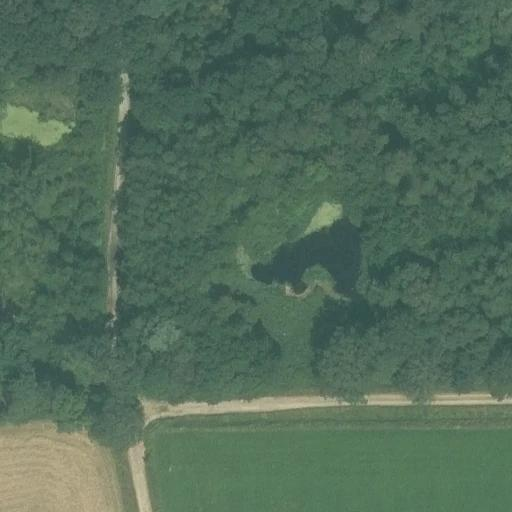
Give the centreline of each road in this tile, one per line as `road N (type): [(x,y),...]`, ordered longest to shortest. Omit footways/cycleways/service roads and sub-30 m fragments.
road 1 (track): [(125,407),(112,330),(124,92),(110,0)]
road 2 (track): [(125,407),(511,401)]
